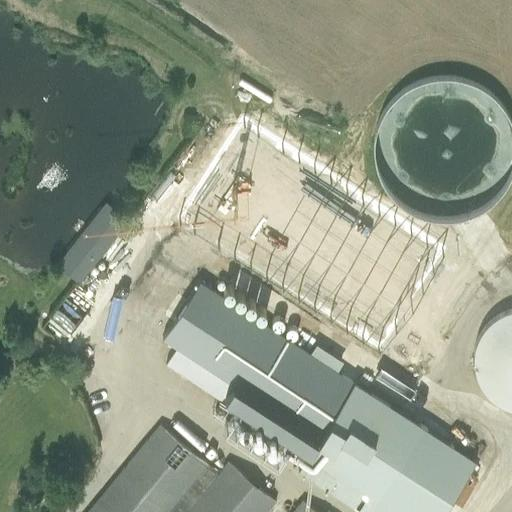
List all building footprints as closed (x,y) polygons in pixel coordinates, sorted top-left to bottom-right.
[(473,211),(509,176),(511,168),(511,114),(483,84),(458,76),(413,78),(393,97),(389,109),(380,118),(376,129),(378,168),(389,180),(390,187),(407,205),(432,213),(473,211)] [(225,394),(310,449),(308,452),(399,511),(440,511),(475,459),(352,379),(341,372),(213,288),(165,363),(222,400),(225,394)] [(511,299),(504,296),(466,379),(511,400),(511,299)] [(187,511),(219,473),(221,471),(207,463),(160,424),(87,511),(187,511)] [(187,511),(266,511),(275,501),(228,462),(221,471),(219,473),(187,511)] [(291,511),(316,511),(302,500),(291,511)]
